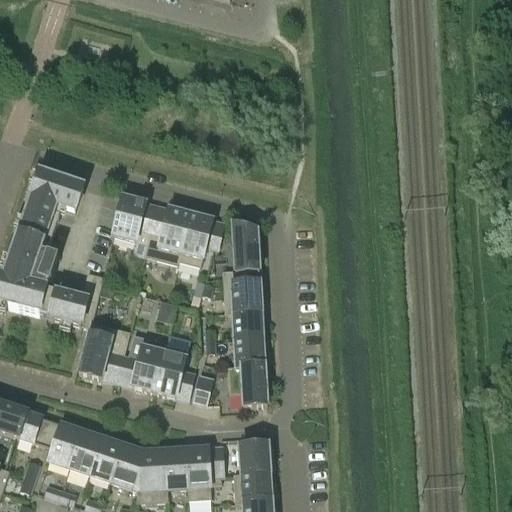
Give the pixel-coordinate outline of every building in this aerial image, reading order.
[(2,283),(0,292),(0,310),(90,334),(92,328),(99,299),(101,291),(104,282),(88,278),(81,304),(76,303),(78,295),(51,288),(56,271),(58,264),(54,263),(55,259),(48,257),(61,219),(64,220),(66,214),(75,217),(83,192),(73,189),(69,187),(56,183),(52,181),(40,178),(32,203),(31,202),(18,241),(19,241),(4,284),(2,283)] [(123,202),(113,242),(114,242),(135,248),(139,235),(150,238),(151,238),(157,212),(146,209),(146,208),(123,202)] [(151,238),(150,238),(144,262),(178,271),(179,267),(190,220),(169,214),(169,215),(157,212),(151,238)] [(179,267),(200,273),(205,252),(217,255),(224,229),(212,226),(190,220),(179,267)] [(223,290),(260,288),(259,276),(257,237),(233,231),(235,276),(222,277),(223,290)] [(260,288),(223,290),(225,319),(233,319),(233,318),(262,316),(260,288)] [(205,289),(202,301),(210,303),(213,291),(205,289)] [(262,316),(233,318),(233,319),(234,345),(263,344),(261,317),(262,317),(262,316)] [(124,362),(130,338),(92,328),(90,334),(79,379),(102,385),(102,384),(117,388),(124,362)] [(206,347),(214,347),(214,335),(205,335),(206,347)] [(124,362),(117,388),(132,391),(132,392),(153,397),(164,358),(163,358),(165,351),(166,349),(134,341),(128,364),(124,362)] [(234,345),(236,372),(236,373),(264,371),(263,344),(234,345)] [(214,347),(206,347),(207,359),(215,358),(214,347)] [(194,380),(183,377),(188,356),(165,351),(163,358),(164,358),(153,397),(176,403),(188,406),(194,380)] [(236,373),(236,372),(228,373),(229,399),(242,398),(243,413),(267,411),(264,371),(236,373)] [(212,385),(200,382),(193,407),(206,410),(212,385)] [(53,454),(61,430),(5,411),(0,424),(0,436),(52,454),(53,454)] [(81,436),(61,430),(53,454),(52,454),(48,466),(68,473),(81,436)] [(102,443),(81,436),(68,473),(90,480),(102,443)] [(110,487),(122,450),(102,443),(90,480),(110,487)] [(143,457),(122,450),(110,487),(135,495),(138,496),(143,457)] [(241,480),(269,478),(268,450),(239,452),(241,479),(241,480)] [(210,482),(208,453),(186,455),(188,493),(187,494),(188,505),(211,504),(210,489),(211,489),(210,482)] [(221,453),(208,453),(210,482),(221,481),(223,481),(221,453)] [(186,455),(165,456),(167,495),(187,494),(188,493),(186,455)] [(167,495),(165,456),(143,457),(138,496),(135,495),(136,508),(168,507),(167,495)] [(25,481),(35,485),(40,470),(30,466),(25,481)] [(0,496),(2,497),(9,476),(0,472),(0,496)] [(243,508),(272,506),(272,505),(271,505),(269,478),(241,480),(241,479),(233,480),(235,509),(243,509),(243,508)] [(35,485),(25,481),(20,495),(30,499),(35,485)] [(221,481),(210,482),(211,489),(222,489),(221,481)] [(44,501),(58,506),(61,495),(48,491),(44,501)] [(58,506),(73,511),(77,500),(61,495),(58,506)]
